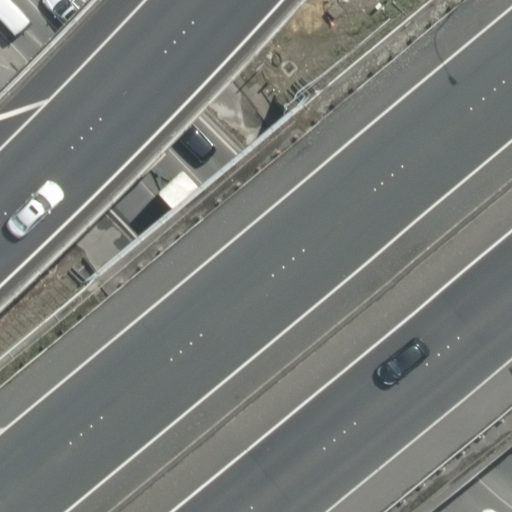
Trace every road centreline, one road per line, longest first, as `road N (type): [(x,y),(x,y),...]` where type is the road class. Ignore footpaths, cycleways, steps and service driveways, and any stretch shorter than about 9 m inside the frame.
road 1 (motorway): [(0,506),(511,64)]
road 2 (trunk): [(511,509),(140,149)]
road 3 (motorway): [(511,292),(241,511)]
road 4 (motorway): [(0,227),(222,0)]
road 5 (trunk): [(140,149),(19,0)]
road 6 (trunk): [(140,149),(0,100)]
